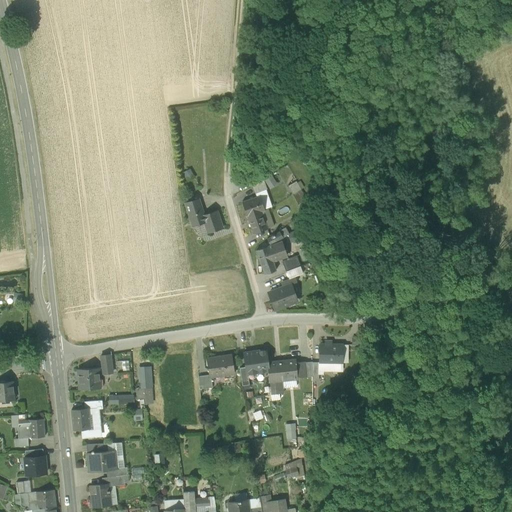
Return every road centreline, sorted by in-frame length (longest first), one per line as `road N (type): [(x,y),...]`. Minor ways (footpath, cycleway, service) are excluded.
road 1 (tertiary): [(55,356),(31,149),(0,1)]
road 2 (residential): [(262,320),(360,319),(427,307),(511,270)]
road 3 (residential): [(55,356),(262,320)]
road 4 (track): [(240,0),(226,193)]
road 5 (tertiary): [(71,511),(55,356)]
road 6 (residential): [(262,320),(226,193)]
